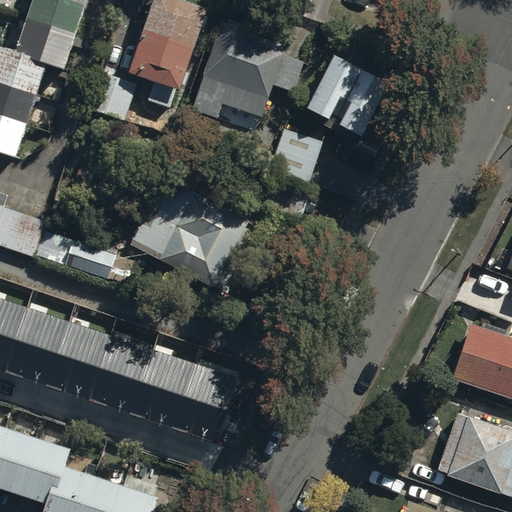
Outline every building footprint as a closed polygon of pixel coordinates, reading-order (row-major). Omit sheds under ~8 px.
[(0,44),(0,150),(17,156),(47,63),(65,69),(87,0),(32,0),(16,50),(0,44)] [(210,9),(183,0),(151,0),(128,71),(154,80),(148,98),(177,108),(210,9)] [(191,113),(257,135),(285,50),(254,40),(256,32),(222,21),(220,26),(191,113)] [(363,137),(391,84),(335,55),(307,108),(330,120),(327,127),(337,133),(341,125),(363,137)] [(139,87),(99,73),(87,107),(127,121),(139,87)] [(284,129),(270,171),(309,184),(323,142),(284,129)] [(222,289),(256,221),(173,179),(157,211),(146,205),(128,243),(222,289)] [(0,243),(31,254),(42,222),(0,206),(0,243)] [(66,265),(110,279),(118,255),(75,240),(66,265)] [(0,299),(0,370),(213,443),(235,379),(0,299)] [(511,338),(475,325),(457,376),(511,395),(511,338)] [(511,498),(511,433),(468,416),(446,472),(511,498)] [(73,448),(0,423),(0,489),(46,504),(43,511),(156,511),(161,499),(66,467),(73,448)] [(408,511),(440,511),(412,502),(408,511)]
